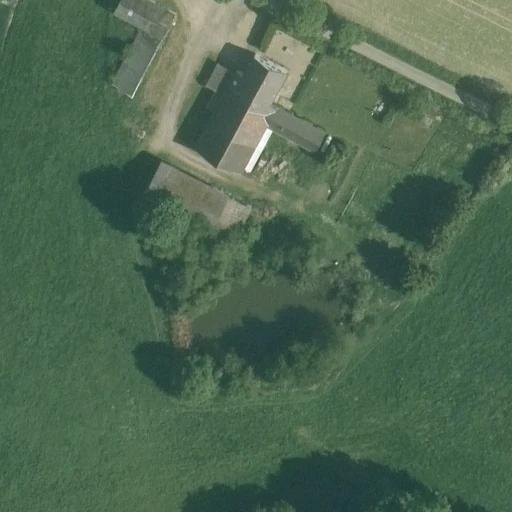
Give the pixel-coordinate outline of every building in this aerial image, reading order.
[(176,13),(152,0),(119,0),(114,10),(146,27),(164,37),(176,13)] [(146,27),(115,85),(133,94),(164,37),(146,27)] [(287,70),(256,53),(245,73),(237,69),(231,81),(269,102),(287,70)] [(231,81),(196,146),(242,171),(267,124),(316,150),(326,131),(269,102),(231,81)] [(229,195),(162,160),(144,195),(210,230),(229,195)] [(229,195),(210,230),(232,241),(251,206),(229,195)]
